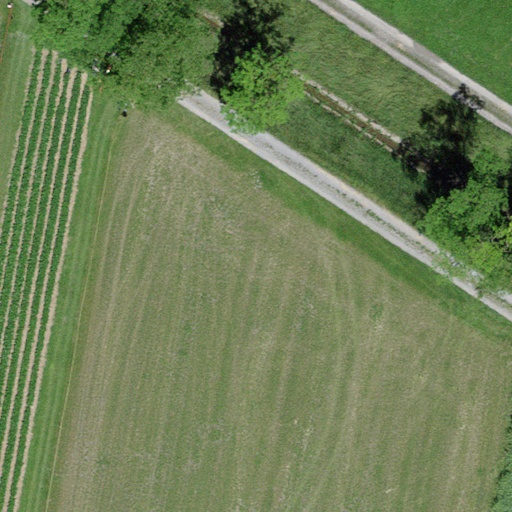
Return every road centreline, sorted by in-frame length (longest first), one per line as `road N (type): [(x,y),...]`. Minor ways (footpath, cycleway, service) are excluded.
road 1 (track): [(62,0),(511,295)]
road 2 (track): [(511,123),(326,0)]
